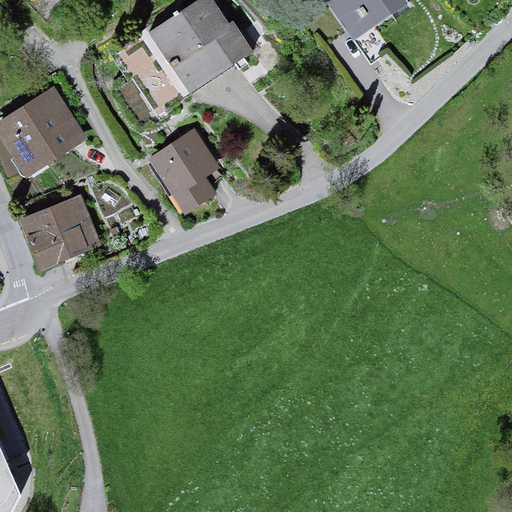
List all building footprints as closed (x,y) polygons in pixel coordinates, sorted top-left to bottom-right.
[(255,51),(217,0),(198,0),(151,34),(195,94),(255,51)] [(418,3),(415,0),(328,0),(325,4),(357,48),(418,3)] [(56,89),(0,125),(0,133),(30,180),(90,142),(56,89)] [(226,174),(196,133),(151,165),(189,217),(222,196),(212,183),(226,174)] [(84,194),(22,221),(45,274),(107,247),(84,194)] [(0,457),(0,511),(12,487),(0,457)]
